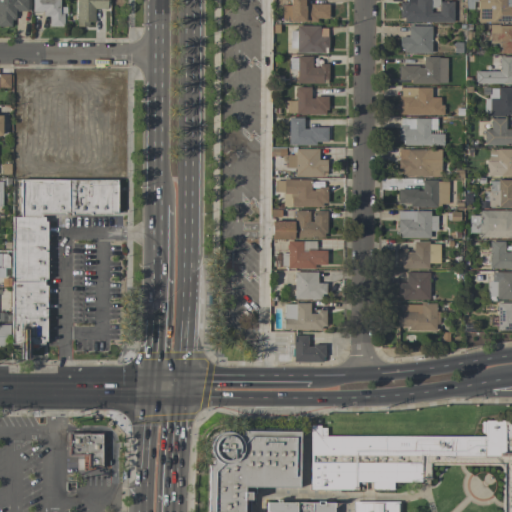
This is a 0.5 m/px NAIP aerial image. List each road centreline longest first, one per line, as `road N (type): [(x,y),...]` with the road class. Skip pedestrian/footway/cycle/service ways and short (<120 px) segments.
road 1 (residential): [(365,0),(362,374)]
road 2 (primary): [(181,388),(205,397),(366,398),(485,382)]
road 3 (primary): [(193,264),(191,0)]
road 4 (primary): [(158,0),(159,204)]
road 5 (primary): [(511,357),(313,377)]
road 6 (residential): [(158,54),(0,53)]
road 7 (primary): [(313,377),(212,375),(181,388)]
road 8 (primary): [(181,388),(193,264)]
road 9 (primary): [(153,387),(146,511)]
